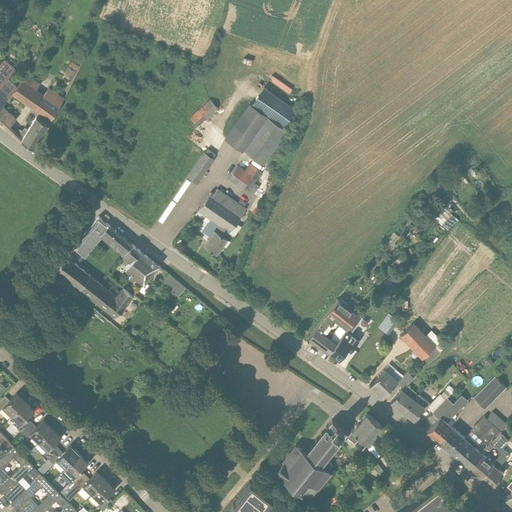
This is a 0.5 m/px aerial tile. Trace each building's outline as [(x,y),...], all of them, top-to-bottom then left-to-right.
[(0,105),(1,104),(11,93),(17,85),(9,77),(16,69),(4,59),(0,63),(0,105)] [(64,73),(72,77),(78,65),(71,61),(64,73)] [(17,85),(11,93),(38,112),(36,115),(27,130),(24,128),(22,131),(19,130),(18,133),(16,135),(20,140),(33,147),(34,146),(63,99),(64,98),(48,87),(43,94),(36,89),(40,83),(27,74),(17,85)] [(189,117),(198,126),(218,108),(210,99),(189,117)] [(244,150),(263,164),(287,130),(249,103),(224,138),(242,152),(244,150)] [(1,104),(0,105),(0,119),(8,128),(10,125),(17,118),(1,104)] [(186,176),(197,183),(214,158),(216,154),(207,148),(205,152),(203,150),(186,176)] [(259,186),(254,182),(262,172),(249,163),(244,170),(237,165),(227,179),(242,189),(244,187),(253,194),(259,186)] [(217,254),(228,238),(226,237),(246,208),(218,188),(217,189),(217,188),(214,193),(211,191),(198,210),(219,224),(215,230),(213,228),(203,244),(217,254)] [(452,215),(441,225),(446,231),(457,220),(452,215)] [(97,218),(75,247),(80,251),(85,255),(99,236),(118,251),(123,255),(121,257),(128,264),(125,268),(128,270),(126,274),(129,276),(134,280),(135,279),(136,277),(143,282),(143,283),(158,265),(158,264),(139,249),(134,245),(127,240),(108,224),(106,226),(97,218)] [(380,249),(383,252),(391,243),(387,240),(380,249)] [(126,304),(133,295),(122,286),(119,290),(112,285),(109,288),(101,282),(92,275),(67,255),(56,269),(97,301),(92,308),(110,322),(125,305),(125,306),(126,304)] [(186,288),(185,287),(168,273),(162,279),(171,287),(173,284),(182,292),(186,288)] [(320,345),(331,330),(328,328),(335,320),(337,322),(349,306),(346,304),(347,302),(341,297),(339,299),(338,298),(309,336),(320,345)] [(320,345),(329,351),(358,313),(349,306),(337,322),(340,324),(334,332),(331,330),(320,345)] [(349,352),(358,341),(348,334),(362,317),(358,313),(329,351),(339,358),(345,350),(349,352)] [(379,325),(389,333),(397,322),(387,315),(379,325)] [(422,358),(423,358),(434,346),(435,345),(426,334),(413,322),(399,335),(422,358)] [(423,358),(428,364),(441,352),(440,352),(434,346),(423,358)] [(394,384),(398,388),(410,375),(407,372),(397,381),(384,369),(370,384),(382,395),(394,384)] [(403,411),(417,392),(407,384),(414,378),(410,375),(398,388),(400,390),(391,401),(403,411)] [(474,396),(485,408),(507,387),(495,375),(474,396)] [(425,405),(433,412),(447,397),(451,393),(445,388),(440,394),(439,393),(431,403),(417,392),(403,411),(414,419),(425,405)] [(0,410),(3,408),(11,416),(26,401),(17,392),(9,399),(5,395),(0,399),(0,410)] [(452,402),(459,409),(467,400),(465,398),(460,394),(452,402)] [(438,417),(440,414),(452,402),(447,397),(433,412),(432,412),(438,417)] [(21,431),(32,421),(28,417),(35,410),(26,401),(11,416),(15,420),(12,423),(21,431)] [(122,407),(116,413),(126,423),(131,417),(122,407)] [(347,436),(362,449),(382,425),(366,412),(347,436)] [(438,440),(452,425),(440,414),(438,417),(426,430),(438,440)] [(491,442),(496,436),(501,431),(484,415),(480,420),(490,429),(481,439),(488,445),(490,443),(491,442)] [(29,434),(38,442),(53,427),(43,418),(36,426),(32,421),(21,431),(26,437),(29,434)] [(332,462),(326,458),(347,431),(343,428),(344,427),(337,421),(336,422),(332,419),(308,449),(304,446),(301,448),(297,445),(275,471),(309,499),(331,472),(326,469),(332,462)] [(457,457),(470,442),(465,436),(452,425),(438,440),(457,457)] [(48,458),(59,448),(54,443),(62,436),(53,427),(38,442),(46,450),(43,453),(48,458)] [(0,442),(7,450),(13,445),(0,431),(0,442)] [(491,442),(502,452),(504,450),(501,447),(510,438),(501,431),(496,436),(491,442)] [(467,466),(481,451),(475,446),(477,444),(472,439),(470,442),(457,457),(467,466)] [(488,445),(485,449),(488,452),(493,447),(490,443),(488,445)] [(56,460),(65,468),(79,453),(70,444),(63,452),(59,448),(48,458),(53,463),(56,460)] [(0,485),(10,476),(2,468),(14,457),(21,465),(27,459),(13,445),(7,450),(0,457),(0,485)] [(509,455),(504,450),(502,452),(502,453),(493,462),(480,477),(490,486),(503,472),(498,467),(509,455)] [(480,477),(493,462),(481,451),(467,466),(480,477)] [(75,485),(86,474),(81,470),(88,462),(79,453),(65,468),(73,476),(70,479),(75,485)] [(12,502),(24,490),(16,482),(28,471),(35,479),(41,474),(27,459),(21,465),(10,476),(0,485),(0,491),(1,493),(3,492),(12,502)] [(377,462),(372,465),(380,477),(385,473),(377,462)] [(83,486),(91,494),(106,479),(97,470),(90,478),(86,474),(75,485),(80,489),(83,486)] [(22,511),(30,511),(38,505),(30,497),(42,486),(49,494),(55,488),(41,474),(35,479),(24,490),(12,502),(11,503),(15,508),(17,506),(22,511)] [(97,506),(102,511),(113,500),(108,496),(115,488),(106,479),(91,494),(100,503),(97,506)] [(438,481),(399,511),(260,511),(266,506),(272,499),(249,481),(233,502),(235,504),(228,511),(442,511),(455,503),(438,481)] [(51,511),(46,509),(56,500),(63,508),(69,503),(55,488),(49,494),(38,505),(30,511),(51,511)] [(77,511),(69,503),(63,508),(59,511),(77,511)]
